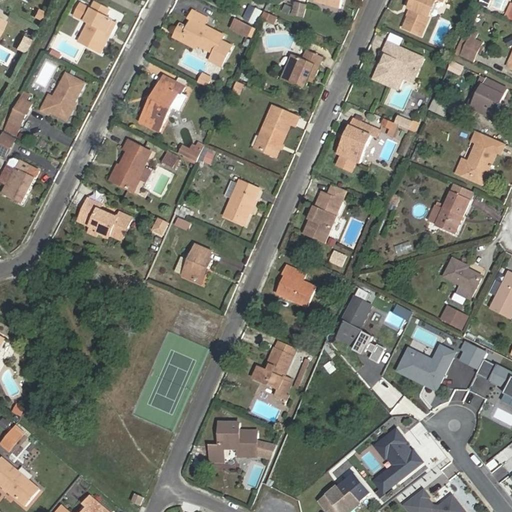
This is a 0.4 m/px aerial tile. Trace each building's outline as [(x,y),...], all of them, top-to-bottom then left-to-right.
[(316,0),(316,2),(341,9),(343,0),(316,0)] [(445,0),(414,0),(407,16),(410,17),(405,29),(422,36),(437,0),(438,0),(445,3),(445,0)] [(92,12),(82,7),(76,18),(86,24),(89,25),(80,43),(98,52),(105,39),(103,38),(105,33),(111,36),(117,25),(104,19),(109,10),(96,3),(92,12)] [(307,8),(296,5),(294,15),(304,18),(307,8)] [(256,25),(262,11),(255,8),(249,22),(256,25)] [(117,25),(121,16),(109,10),(104,19),(117,25)] [(190,19),(186,28),(182,37),(197,45),(213,53),(210,60),(221,66),(231,46),(220,40),(223,35),(203,25),(207,18),(192,10),(188,18),(190,19)] [(275,16),(266,12),(262,20),(271,24),(275,16)] [(253,27),(238,20),(233,30),(248,37),(253,27)] [(0,22),(0,43),(9,26),(0,22)] [(182,37),(186,28),(178,24),(172,36),(195,48),(197,45),(182,37)] [(102,54),(111,36),(105,33),(103,38),(105,39),(98,52),(102,54)] [(388,41),(401,44),(403,37),(390,34),(388,41)] [(21,35),(15,49),(25,53),(31,39),(21,35)] [(471,37),(461,57),(474,64),(484,44),(471,37)] [(385,43),(380,55),(382,56),(384,57),(380,64),(378,64),(372,79),(393,88),(399,75),(411,80),(421,58),(385,43)] [(324,58),(308,52),(304,60),(295,56),(284,80),(305,89),(309,81),(313,83),(324,58)] [(448,70),(460,76),(464,66),(452,61),(448,70)] [(207,88),(213,78),(203,72),(197,82),(207,88)] [(85,85),(67,75),(54,99),(50,96),(42,112),(49,116),(51,113),(68,121),(77,104),(75,103),(85,85)] [(468,107),(472,109),(487,79),(483,77),(468,107)] [(187,88),(168,79),(164,85),(162,84),(156,97),(158,98),(154,105),(151,104),(142,123),(160,132),(180,95),(180,94),(183,96),(187,88)] [(487,79),(472,109),(494,119),(508,90),(487,79)] [(236,81),(232,92),(241,95),(244,84),(236,81)] [(180,112),(187,98),(180,95),(173,108),(180,112)] [(34,104),(22,98),(9,123),(21,129),(34,104)] [(444,116),(449,105),(434,99),(429,110),(444,116)] [(277,158),(281,150),(283,145),(292,125),(295,126),(298,118),(274,108),(256,149),(277,158)] [(412,123),(397,116),(394,123),(399,125),(409,129),(412,123)] [(373,136),(376,130),(356,121),(340,154),(361,163),(367,150),(373,136)] [(389,121),(387,127),(396,131),(399,125),(394,123),(389,121)] [(1,131),(0,134),(0,156),(6,159),(15,137),(1,131)] [(129,153),(122,167),(124,168),(116,183),(135,193),(140,182),(139,181),(152,154),(130,142),(126,151),(129,153)] [(479,144),(470,163),(464,161),(459,174),(483,185),(498,152),(479,144)] [(208,148),(202,161),(211,165),(217,152),(208,148)] [(198,149),(192,160),(198,163),(203,152),(198,149)] [(162,162),(175,169),(181,158),(168,151),(162,162)] [(28,175),(33,166),(22,161),(5,196),(23,205),(36,179),(28,175)] [(124,168),(122,167),(119,166),(112,181),(116,183),(124,168)] [(226,196),(231,198),(236,183),(231,181),(226,196)] [(245,225),(250,214),(256,202),(260,192),(241,183),(226,217),(245,225)] [(456,235),(475,193),(457,185),(446,211),(439,226),(439,227),(456,235)] [(348,192),(334,186),(327,202),(320,200),(317,208),(315,207),(310,220),(311,221),(308,229),(306,228),(303,234),(328,244),(339,217),(338,216),(345,200),(348,192)] [(323,191),(320,200),(327,202),(330,194),(323,191)] [(401,198),(394,195),(390,204),(397,207),(401,198)] [(98,237),(98,236),(100,233),(111,239),(112,236),(123,241),(133,219),(122,214),(119,220),(100,211),(102,206),(89,200),(80,222),(92,228),(90,233),(98,237)] [(256,202),(250,214),(254,215),(259,204),(256,202)] [(437,208),(431,222),(439,226),(446,211),(437,208)] [(174,225),(188,231),(191,223),(178,217),(174,225)] [(161,223),(157,232),(165,236),(170,227),(171,225),(161,220),(160,222),(161,223)] [(100,233),(98,236),(110,241),(111,239),(100,233)] [(210,260),(213,253),(197,246),(184,277),(203,285),(214,261),(210,260)] [(469,268),(454,260),(445,278),(462,286),(459,293),(471,300),(482,277),(468,270),(469,268)] [(306,275),(287,268),(284,276),(287,277),(283,286),(280,296),(309,308),(316,290),(302,284),(306,275)] [(511,272),(492,310),(511,320),(511,317),(511,272)] [(368,289),(359,284),(356,289),(366,293),(368,289)] [(356,289),(351,299),(361,303),(366,293),(356,289)] [(454,294),(452,300),(464,305),(466,299),(454,294)] [(403,316),(389,309),(384,317),(386,318),(383,324),(377,321),(370,335),(346,322),(338,339),(362,352),(364,349),(378,356),(392,329),(390,328),(393,321),(399,324),(403,316)] [(468,318),(449,309),(443,320),(462,330),(468,318)] [(489,353),(468,342),(464,349),(467,351),(463,360),(481,369),(485,360),(489,353)] [(436,360),(415,349),(413,353),(440,366),(446,352),(449,348),(443,345),(436,360)] [(415,349),(411,348),(400,370),(417,379),(419,376),(431,383),(430,385),(438,389),(455,357),(446,352),(440,366),(413,353),(415,349)] [(457,352),(449,348),(446,352),(455,357),(457,352)] [(271,373),(267,372),(260,368),(255,380),(279,390),(276,397),(287,401),(289,396),(287,395),(293,380),(285,377),(294,358),(276,350),(269,364),(270,365),(274,366),(271,373)] [(511,373),(485,360),(481,369),(478,375),(491,382),(496,373),(502,376),(498,384),(509,389),(506,395),(511,397),(511,373)] [(311,363),(307,361),(296,388),(299,390),(311,363)] [(481,392),(487,381),(478,375),(471,386),(481,392)] [(430,385),(431,383),(419,376),(417,379),(430,385)] [(498,384),(495,389),(506,395),(509,389),(498,384)] [(20,417),(26,410),(18,404),(13,411),(20,417)] [(258,457),(258,448),(258,432),(241,431),(241,424),(221,425),(221,445),(211,445),(211,462),(224,462),(224,450),(240,450),(240,457),(258,457)] [(23,436),(15,429),(2,445),(10,451),(23,436)] [(409,462),(402,453),(394,443),(388,448),(382,453),(397,472),(409,462)] [(274,448),(258,448),(258,457),(270,458),(274,448)] [(386,481),(397,472),(382,453),(371,462),(386,481)] [(40,490),(2,459),(0,460),(0,487),(1,485),(27,507),(40,490)] [(377,489),(361,470),(340,487),(348,496),(353,492),(361,502),(377,489)] [(330,511),(349,511),(361,502),(353,492),(348,496),(340,487),(323,503),(330,511)] [(431,498),(426,491),(407,506),(411,511),(466,511),(454,497),(441,507),(435,507),(429,499),(431,498)] [(132,502),(142,506),(145,498),(136,494),(132,502)] [(108,511),(92,497),(86,505),(90,508),(86,511),(108,511)]
